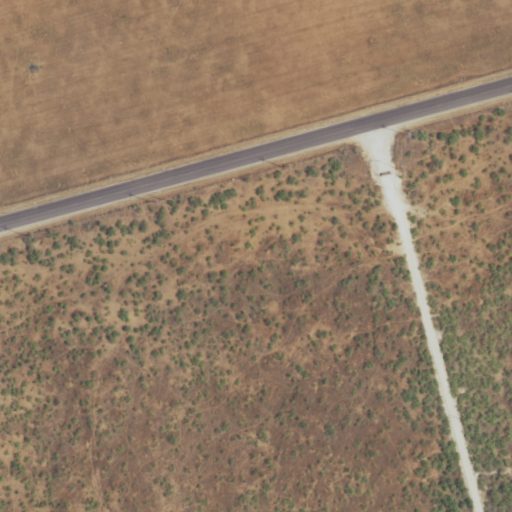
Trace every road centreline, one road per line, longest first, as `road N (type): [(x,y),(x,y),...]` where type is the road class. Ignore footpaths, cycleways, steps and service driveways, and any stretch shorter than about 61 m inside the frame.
road 1 (tertiary): [(511,92),(0,230)]
road 2 (track): [(481,511),(377,129)]
